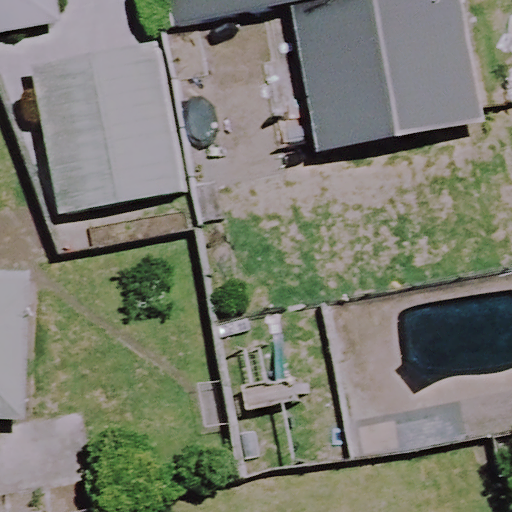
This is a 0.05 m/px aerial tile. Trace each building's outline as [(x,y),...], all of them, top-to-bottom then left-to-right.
[(0,0),(0,36),(62,26),(57,0),(0,0)] [(467,0),(178,0),(184,31),(302,9),(330,158),(492,128),(467,0)] [(183,197),(155,53),(35,76),(63,220),(183,197)] [(0,282),(0,423),(27,424),(27,282),(0,282)] [(511,423),(485,283),(401,300),(332,313),(360,456),(511,426),(511,423)]
